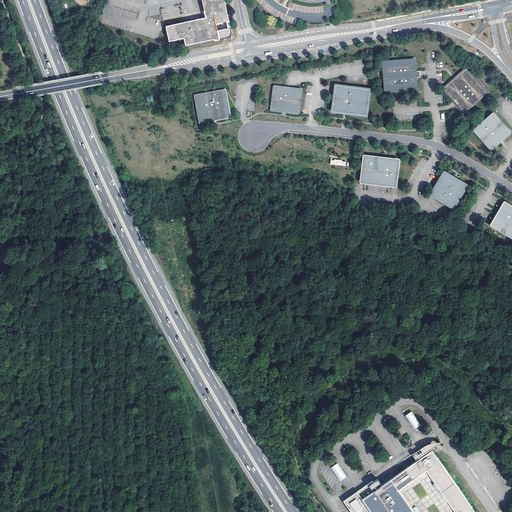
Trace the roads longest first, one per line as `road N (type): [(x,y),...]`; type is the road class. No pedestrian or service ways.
road 1 (motorway): [(292,511),(179,324),(34,0)]
road 2 (motorway): [(22,0),(136,264),(279,511)]
road 3 (track): [(0,262),(42,110),(2,0)]
road 4 (unclassified): [(511,189),(423,142),(275,126),(252,136)]
road 5 (secondary): [(420,21),(247,49)]
road 6 (secondary): [(0,96),(148,69)]
